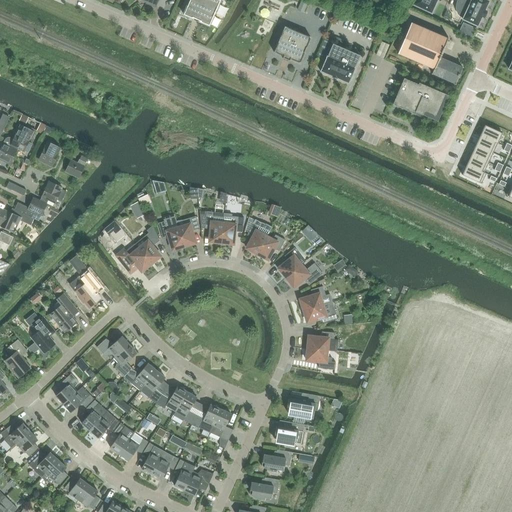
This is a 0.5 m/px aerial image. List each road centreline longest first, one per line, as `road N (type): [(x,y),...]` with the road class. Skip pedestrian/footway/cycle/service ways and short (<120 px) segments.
road 1 (residential): [(473,81),(444,145),(432,151),(74,0)]
road 2 (residential): [(27,398),(119,309),(202,378),(264,405)]
road 3 (residential): [(264,405),(286,347),(269,289),(219,262),(175,270),(148,293)]
road 4 (residential): [(181,511),(111,475),(27,398)]
